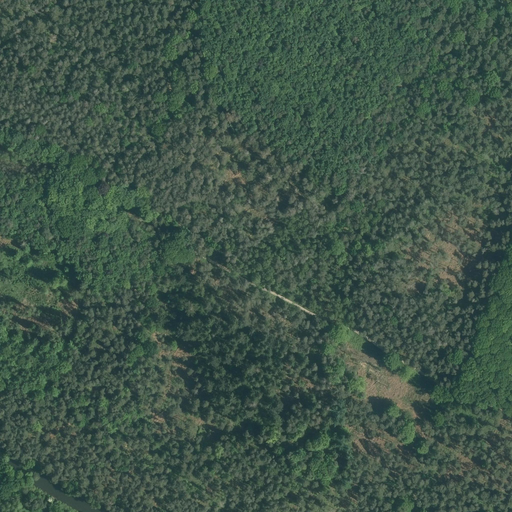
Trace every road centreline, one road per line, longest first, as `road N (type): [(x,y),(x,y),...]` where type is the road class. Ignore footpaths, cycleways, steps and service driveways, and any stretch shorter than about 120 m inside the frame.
road 1 (unknown): [(469,511),(433,505),(417,490),(448,386),(348,320),(202,256),(152,195),(103,180),(122,150),(189,93),(201,69),(204,0)]
road 2 (track): [(0,129),(61,153),(89,182),(136,193),(178,227),(202,261),(348,328),(446,390),(511,414)]
